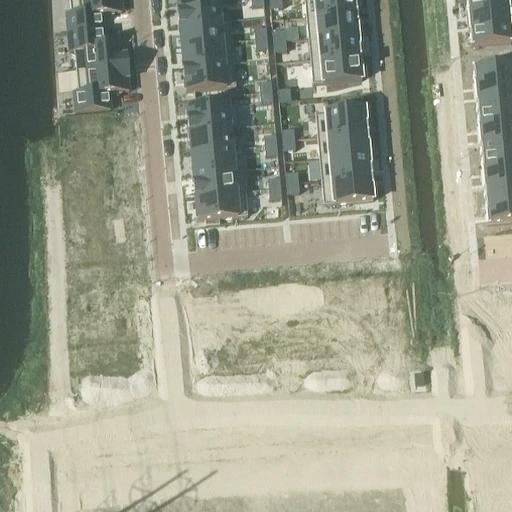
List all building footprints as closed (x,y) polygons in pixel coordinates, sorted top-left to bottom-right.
[(68,0),(70,18),(66,18),(67,36),(102,33),(100,18),(121,16),(119,4),(120,4),(119,0),(68,0)] [(262,0),(250,1),(250,11),(262,10),(262,0)] [(352,0),(305,0),(303,0),(305,22),(355,17),(355,16),(354,9),(354,7),(353,7),(352,0)] [(505,1),(465,5),(466,17),(467,17),(468,26),(507,23),(505,1)] [(280,3),(268,4),(269,14),(281,13),(280,3)] [(217,4),(177,8),(177,16),(178,29),(179,29),(228,25),(228,24),(218,25),(217,4)] [(355,17),(305,22),(307,43),(356,39),(355,27),(356,27),(356,26),(355,19),(355,17)] [(507,23),(468,26),(469,37),(468,37),(469,50),(510,46),(507,23)] [(228,25),(179,29),(181,51),(230,46),(228,25)] [(102,33),(67,36),(69,55),(74,54),(75,75),(126,71),(125,59),(123,47),(103,49),(102,33)] [(265,33),(253,34),(253,44),(265,43),(265,33)] [(283,36),(271,37),(272,47),(284,46),(283,36)] [(356,39),(307,43),(309,65),(359,60),(359,59),(358,52),(358,50),(357,50),(356,39)] [(265,43),(253,44),(254,54),(266,53),(265,43)] [(230,46),(181,51),(183,72),(232,68),(230,46)] [(284,46),(272,47),(273,57),(285,56),(284,46)] [(359,60),(309,65),(311,89),(360,84),(359,70),(360,70),(360,69),(359,62),(359,60)] [(183,72),(182,73),(183,85),(184,85),(185,96),(234,92),(232,68),(183,72)] [(511,73),(511,70),(471,74),(472,87),(473,87),(474,97),(511,93),(511,73)] [(77,96),(73,97),(75,116),(109,113),(107,97),(128,95),(127,83),(126,71),(75,75),(77,96)] [(269,87),(257,88),(258,98),(270,97),(269,87)] [(475,107),(474,107),(475,119),(511,115),(511,93),(474,97),(475,107)] [(289,96),(277,97),(278,107),(289,106),(289,96)] [(270,97),(258,98),(259,108),(271,107),(270,97)] [(236,108),(186,112),(187,123),(186,123),(187,136),(188,136),(238,131),(236,108)] [(363,114),(314,118),(316,142),(366,138),(366,136),(365,129),(365,128),(364,128),(363,114)] [(511,115),(475,119),(476,131),(477,131),(478,140),(511,137),(511,115)] [(112,121),(65,125),(67,143),(70,143),(72,158),(134,153),(133,141),(132,141),(132,136),(114,137),(112,121)] [(238,131),(188,136),(190,158),(230,154),(228,134),(238,133),(238,131)] [(292,135),(280,136),(281,146),(293,145),(292,135)] [(479,150),(478,150),(479,162),(511,158),(511,137),(478,140),(479,150)] [(366,138),(316,142),(318,164),(367,159),(366,148),(367,148),(367,146),(366,139),(366,138)] [(274,140),(262,141),(263,151),(275,150),(274,140)] [(293,145),(281,146),(282,156),(294,154),(293,145)] [(275,150),(263,151),(264,161),(276,160),(275,150)] [(73,173),(70,174),(71,191),(118,186),(117,171),(135,169),(134,165),(135,164),(134,153),(72,158),(73,173)] [(230,154),(190,158),(192,179),(232,175),(230,154)] [(511,158),(479,162),(480,174),(481,174),(482,183),(511,180),(511,158)] [(367,159),(318,164),(320,185),(370,181),(370,179),(369,172),(369,171),(368,171),(367,159)] [(232,175),(192,179),(193,188),(192,188),(193,200),(194,200),(194,201),(244,196),(244,195),(234,196),(232,175)] [(296,178),(284,179),(285,189),(297,188),(296,178)] [(483,193),(482,193),(483,205),(511,202),(511,180),(482,183),(483,193)] [(370,181),(320,185),(322,209),(371,205),(370,191),(371,191),(371,189),(370,182),(370,181)] [(278,183),(266,184),(267,194),(279,193),(278,183)] [(118,186),(71,191),(73,208),(76,208),(78,223),(140,217),(138,205),(138,200),(120,202),(118,186)] [(297,188),(285,189),(286,199),(298,197),(297,188)] [(279,193),(267,194),(268,204),(280,203),(279,193)] [(244,196),(194,201),(196,224),(246,220),(244,196)] [(511,202),(483,205),(484,217),(485,217),(486,229),(511,226),(511,202)] [(79,238),(76,238),(77,255),(124,251),(123,235),(141,234),(140,229),(141,229),(140,217),(78,223),(79,238)] [(124,251),(77,255),(79,272),(82,272),(84,287),(145,282),(144,270),(144,265),(126,267),(124,251)] [(369,261),(357,262),(358,270),(370,269),(369,261)] [(357,262),(345,263),(346,271),(358,270),(357,262)] [(323,265),(312,266),(312,274),(324,273),(323,265)] [(312,266),(300,267),(300,275),(312,274),(312,266)] [(278,269),(266,270),(267,278),(279,277),(278,269)] [(266,270),(254,271),(255,279),(267,278),(266,270)] [(233,273),(221,275),(221,282),(233,281),(233,273)] [(221,275),(209,276),(209,284),(221,282),(221,275)] [(85,302),(82,303),(83,320),(130,316),(129,300),(147,298),(146,294),(147,294),(145,282),(84,287),(85,302)] [(385,306),(361,308),(365,348),(389,346),(387,332),(390,332),(389,319),(386,319),(385,306)] [(292,308),(270,310),(273,350),(295,348),(296,354),(297,354),(292,308)] [(294,308),(292,308),(297,354),(299,354),(299,356),(311,355),(311,353),(319,352),(316,312),(294,314),(294,308)] [(361,308),(338,310),(342,350),(351,349),(351,351),(363,350),(362,348),(365,348),(361,308)] [(270,310),(247,312),(251,352),(273,350),(270,310)] [(338,310),(316,312),(319,352),(342,350),(338,310)] [(247,312),(224,314),(228,354),(236,353),(237,356),(248,355),(248,352),(251,352),(247,312)] [(202,329),(199,329),(200,342),(203,342),(204,356),(228,354),(224,314),(201,317),(202,329)] [(130,316),(83,320),(85,337),(88,337),(89,352),(151,346),(150,334),(149,329),(132,331),(130,316)] [(91,367),(88,367),(89,385),(136,381),(135,365),(152,363),(152,358),(151,346),(89,352),(91,367)] [(421,377),(413,378),(414,389),(422,388),(421,377)] [(378,447),(370,448),(374,488),(395,486),(392,446),(390,446),(390,444),(378,445),(378,447)] [(415,444),(392,446),(395,486),(419,484),(418,471),(422,471),(421,456),(417,457),(415,444)] [(327,446),(305,448),(309,488),(329,486),(330,492),(331,492),(327,446)] [(328,446),(327,446),(331,492),(352,490),(349,450),(328,452),(328,446)] [(305,448),(284,450),(287,490),(309,488),(305,448)] [(370,448),(349,450),(352,490),(374,488),(370,448)] [(264,452),(262,452),(266,492),(287,490),(284,450),(275,451),(275,449),(263,450),(264,452)] [(262,452),(238,454),(242,494),(266,492),(262,452)] [(218,454),(194,456),(197,496),(221,494),(218,454)] [(174,458),(172,458),(176,498),(197,496),(194,456),(186,457),(186,455),(174,456),(174,458)] [(172,458),(151,460),(154,500),(176,498),(172,458)] [(116,463),(108,464),(111,504),(133,502),(129,462),(128,462),(127,460),(116,461),(116,463)] [(151,460),(129,462),(133,502),(154,500),(151,460)] [(85,479),(81,479),(82,494),(86,493),(88,506),(111,504),(108,464),(84,466),(85,479)]
